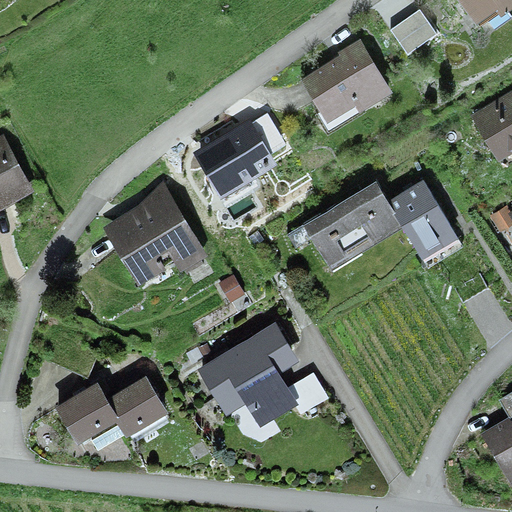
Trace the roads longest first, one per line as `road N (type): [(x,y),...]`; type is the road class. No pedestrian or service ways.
road 1 (residential): [(365,0),(127,165),(61,245),(16,341),(0,442)]
road 2 (residential): [(399,511),(0,472)]
road 3 (residential): [(511,356),(451,423),(421,511)]
